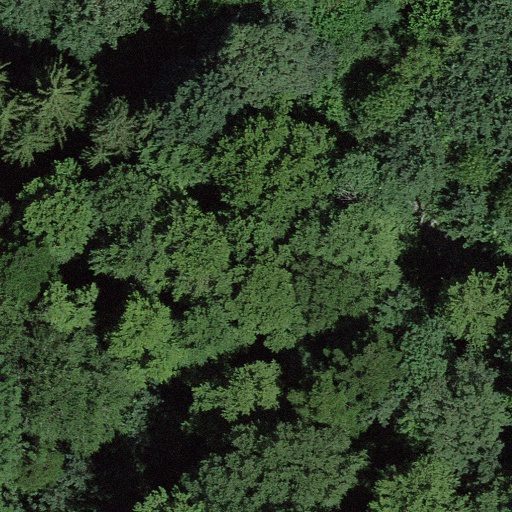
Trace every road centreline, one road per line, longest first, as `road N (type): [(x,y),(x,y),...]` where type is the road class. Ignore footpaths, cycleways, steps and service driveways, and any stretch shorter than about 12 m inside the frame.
road 1 (track): [(198,0),(231,43),(511,280)]
road 2 (track): [(0,15),(62,40),(131,30),(176,0)]
